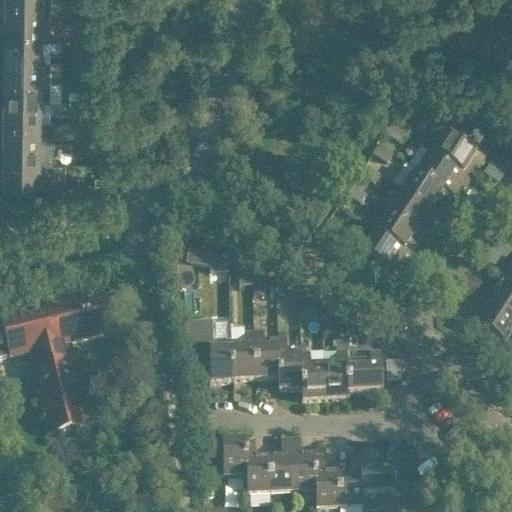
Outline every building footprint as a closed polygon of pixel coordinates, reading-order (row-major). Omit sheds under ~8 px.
[(50,19),(50,0),(4,0),(4,19),(50,19)] [(50,40),(50,19),(4,19),(4,39),(50,40)] [(49,60),(50,40),(4,39),(3,60),(49,60)] [(3,60),(3,81),(49,81),(49,60),(3,60)] [(49,101),(49,81),(3,81),(3,101),(49,101)] [(49,121),(49,101),(3,101),(2,120),(49,121)] [(55,121),(49,121),(2,120),(2,141),(54,142),(55,121)] [(395,120),(390,129),(405,138),(410,129),(395,120)] [(84,121),(84,142),(100,142),(97,121),(84,121)] [(473,153),(483,138),(467,127),(457,142),(443,133),(430,153),(436,158),(470,181),(471,180),(463,175),(469,165),(477,170),(484,160),(473,153)] [(390,129),(384,137),(400,146),(405,138),(390,129)] [(54,162),(54,142),(2,141),(2,161),(54,162)] [(387,166),(393,157),(378,147),(372,156),(387,166)] [(464,190),(470,181),(436,158),(430,153),(417,173),(416,174),(454,198),(450,195),(456,185),(464,190)] [(2,161),(1,182),(54,183),(54,162),(2,161)] [(505,172),(489,163),(482,173),(498,183),(505,172)] [(454,198),(416,174),(417,173),(405,166),(392,186),(403,194),(437,216),(437,215),(430,210),(436,201),(444,206),(450,197),(453,199),(454,198)] [(374,187),(380,178),(364,168),(358,177),(374,187)] [(361,207),(367,197),(351,188),(345,197),(361,207)] [(487,201),(472,191),(465,202),(480,212),(487,201)] [(430,226),(437,216),(403,194),(390,214),(424,236),(424,235),(416,230),(423,221),(430,226)] [(475,209),(460,199),(453,210),(468,219),(475,209)] [(413,252),(424,236),(390,214),(377,234),(410,256),(411,256),(403,251),(406,246),(413,252)] [(450,238),(435,228),(428,239),(444,249),(450,238)] [(333,248),(338,241),(324,231),(319,239),(333,248)] [(363,255),(357,263),(378,276),(382,279),(388,271),(394,275),(395,274),(389,270),(396,261),(401,264),(403,266),(410,256),(377,234),(374,238),(363,255)] [(444,249),(428,239),(421,250),(437,259),(444,249)] [(188,252),(188,253),(192,253),(189,265),(210,269),(212,257),(188,252)] [(431,270),(415,260),(408,270),(424,280),(431,270)] [(494,283),(502,288),(511,294),(511,272),(504,267),(501,273),(494,283)] [(251,276),(238,277),(239,289),(251,288),(251,276)] [(264,283),(252,283),(253,299),(264,298),(264,283)] [(499,292),(491,287),(481,303),(489,308),(511,323),(511,294),(502,288),(499,292)] [(104,298),(0,322),(0,323),(5,341),(9,359),(9,360),(32,354),(33,361),(35,369),(32,370),(34,378),(38,392),(40,400),(41,406),(42,412),(45,421),(45,424),(47,433),(49,439),(62,436),(73,433),(86,430),(85,424),(82,415),(82,412),(80,403),(72,373),(70,361),(74,360),(73,353),(71,345),(78,343),(85,342),(92,340),(102,338),(113,335),(110,323),(104,298)] [(312,309),(298,300),(299,317),(312,309)] [(511,323),(489,308),(482,318),(475,313),(469,323),(483,333),(477,343),(501,359),(509,348),(504,345),(511,333),(511,323)] [(212,323),(186,325),(187,352),(190,377),(191,377),(191,372),(192,372),(199,372),(209,371),(209,376),(209,387),(234,386),(233,384),(231,350),(230,350),(230,347),(230,343),(213,344),(212,323)] [(233,384),(255,383),(253,334),(243,335),(244,347),(233,347),(230,347),(230,350),(231,350),(233,384)] [(278,381),(277,345),(263,346),(263,334),(253,334),(255,382),(278,381)] [(331,366),(323,367),(325,403),(333,403),(348,402),(348,397),(346,373),(348,373),(347,361),(347,353),(346,353),(345,342),(335,342),(336,354),(336,366),(332,366),(331,366)] [(278,381),(278,393),(283,393),(301,392),(302,392),(300,356),(287,357),(286,344),(281,345),(277,345),(278,381)] [(348,373),(346,373),(348,397),(357,397),(382,396),(380,353),(369,354),(370,360),(347,361),(348,373)] [(308,404),(325,403),(323,367),(310,367),(309,355),(306,356),(300,356),(302,392),(301,392),(301,404),(308,404)] [(399,364),(385,364),(386,385),(397,384),(407,369),(399,364)] [(270,497),(293,496),(290,441),(281,442),(281,460),(268,461),(270,497)] [(300,459),(300,441),(290,441),(293,496),(314,495),(312,459),(300,459)] [(213,481),(246,480),(244,443),(221,444),(222,460),(213,461),(213,481)] [(255,461),(254,443),(244,443),(246,480),(246,498),(270,497),(268,461),(255,461)] [(339,511),(342,511),(343,511),(363,511),(360,456),(350,457),(350,475),(337,476),(339,511)] [(369,456),(360,456),(362,499),(363,511),(362,511),(403,511),(402,486),(395,486),(394,473),(370,474),(369,456)] [(324,476),(324,458),(312,459),(314,495),(314,511),(339,511),(337,476),(324,476)]
